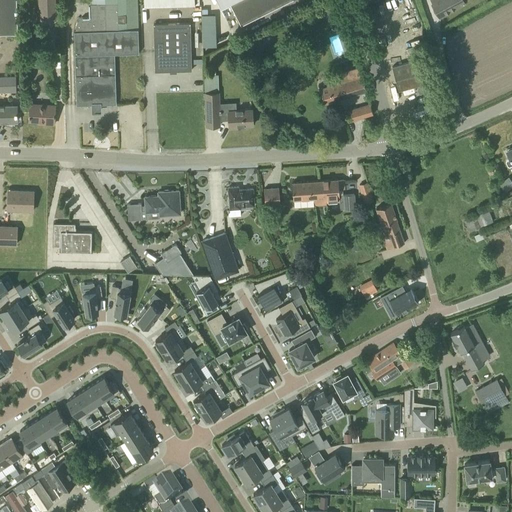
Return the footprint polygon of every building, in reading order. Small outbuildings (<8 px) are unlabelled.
[(17,0),(0,0),(0,31),(18,30),(17,0)] [(38,0),(40,20),(56,19),(55,0),(38,0)] [(75,27),(75,31),(74,31),(75,55),(75,65),(76,105),(116,104),(115,53),(138,53),(137,0),(90,0),(90,4),(88,4),(89,17),(81,18),(77,21),(75,27)] [(235,0),(230,3),(241,23),(287,0),(235,0)] [(431,0),(433,2),(432,3),(439,16),(465,2),(463,0),(431,0)] [(216,47),(215,15),(202,15),(203,47),(216,47)] [(154,24),(155,71),(191,70),(190,23),(154,24)] [(421,59),(392,67),(399,90),(428,82),(421,59)] [(367,91),(359,67),(335,75),(337,84),(321,89),(325,104),(367,91)] [(219,103),(218,92),(218,74),(204,74),(206,126),(220,125),(219,121),(228,120),(229,128),(237,128),(237,126),(253,125),(252,109),(236,110),(236,102),(219,103)] [(0,76),(0,91),(16,91),(15,76),(0,76)] [(391,92),(393,96),(397,111),(401,126),(440,114),(439,111),(438,107),(429,81),(428,82),(399,90),(391,92)] [(39,121),(39,120),(43,121),(43,123),(54,124),(55,106),(30,104),(29,121),(39,121)] [(373,114),(370,104),(346,112),(349,121),(373,114)] [(0,105),(0,121),(17,121),(16,105),(0,105)] [(511,182),(508,177),(499,184),(505,192),(511,187),(511,182)] [(325,197),(326,202),(344,201),(344,209),(355,208),(354,194),(339,195),(339,189),(344,188),(344,180),(338,180),(338,179),(322,180),(323,197),(325,197)] [(323,197),(322,180),(292,182),(293,199),(313,198),(314,205),(326,205),(326,202),(325,197),(323,197)] [(368,181),(363,182),(358,184),(364,202),(373,199),(368,181)] [(239,186),(228,187),(229,197),(228,199),(228,204),(229,205),(230,209),(228,211),(229,216),(241,215),(240,206),(254,205),(253,188),(239,189),(239,186)] [(279,187),(264,189),(265,205),(280,204),(279,187)] [(14,190),(14,193),(8,193),(8,210),(33,210),(33,191),(14,190)] [(127,204),(128,220),(142,219),(142,210),(145,210),(146,212),(159,211),(159,215),(180,213),(179,190),(158,192),(158,195),(157,196),(155,194),(151,195),(150,196),(145,196),(145,205),(141,205),(141,203),(127,204)] [(384,230),(380,231),(386,249),(404,243),(396,219),(397,219),(391,203),(376,208),(384,230)] [(488,211),(467,220),(465,220),(469,231),(493,221),(488,211)] [(75,223),(54,223),(54,246),(61,246),(61,251),(91,252),(92,231),(75,231),(75,223)] [(0,225),(0,243),(17,245),(18,226),(0,225)] [(225,232),(202,240),(215,278),(238,270),(225,232)] [(161,253),(167,261),(181,252),(176,244),(161,253)] [(164,257),(154,263),(161,274),(194,274),(180,253),(167,261),(164,257)] [(120,261),(127,272),(138,266),(130,254),(120,261)] [(260,283),(264,290),(257,293),(265,308),(273,304),(274,306),(283,301),(275,286),(279,285),(280,286),(290,282),(290,281),(293,280),(294,281),(295,281),(290,272),(260,283)] [(181,306),(196,297),(182,275),(168,283),(181,306)] [(216,302),(219,301),(213,291),(213,290),(216,288),(217,289),(210,275),(192,275),(195,280),(200,289),(196,291),(205,307),(202,308),(206,315),(219,308),(218,307),(215,303),(216,302)] [(0,294),(4,292),(8,297),(18,291),(14,285),(8,290),(1,279),(0,279),(0,294)] [(371,279),(359,285),(365,296),(377,290),(371,279)] [(84,301),(81,301),(82,309),(85,308),(86,314),(98,312),(96,298),(102,297),(100,285),(94,286),(95,289),(82,291),(84,301)] [(112,287),(110,297),(116,298),(114,312),(116,312),(116,315),(124,316),(124,314),(127,314),(131,289),(118,287),(118,286),(112,285),(112,287)] [(402,285),(380,296),(385,307),(392,303),(397,313),(402,311),(403,311),(407,309),(406,308),(418,303),(418,302),(417,302),(414,296),(412,292),(407,295),(402,285)] [(11,302),(0,309),(0,311),(5,320),(27,306),(26,306),(24,307),(18,298),(21,296),(18,291),(8,297),(11,302)] [(47,300),(42,303),(51,317),(56,313),(64,325),(74,318),(71,313),(73,312),(69,306),(67,307),(64,301),(60,296),(50,303),(47,300)] [(279,307),(283,315),(276,319),(284,334),(290,330),(293,336),(310,327),(305,318),(297,322),(292,312),(297,309),(292,300),(279,307)] [(141,314),(138,319),(148,327),(157,315),(162,319),(170,308),(165,304),(162,309),(152,301),(146,308),(144,307),(139,313),(141,314)] [(27,306),(5,320),(12,330),(24,322),(27,327),(37,321),(34,316),(33,316),(27,306)] [(246,332),(246,330),(248,329),(244,323),(242,324),(238,317),(227,323),(221,312),(207,320),(214,334),(222,329),(229,341),(246,332)] [(156,346),(159,351),(181,338),(174,328),(178,326),(175,320),(164,327),(168,332),(155,340),(158,345),(156,346)] [(31,334),(18,343),(25,354),(29,351),(31,353),(37,349),(36,347),(46,341),(39,330),(42,328),(38,323),(28,329),(31,334)] [(489,356),(483,344),(472,323),(465,327),(465,326),(463,326),(462,324),(458,327),(458,328),(450,333),(454,340),(453,341),(455,346),(457,345),(461,352),(462,351),(471,370),(484,363),(482,360),(489,356)] [(319,328),(322,333),(323,334),(330,330),(327,324),(319,328)] [(306,341),(315,336),(311,328),(291,339),(295,346),(289,350),(291,353),(290,353),(293,358),(294,358),(298,366),(314,357),(306,341)] [(184,357),(194,351),(191,345),(187,348),(181,338),(159,351),(163,357),(165,356),(168,360),(181,352),(184,357)] [(393,343),(368,360),(375,370),(373,372),(377,379),(397,367),(394,362),(399,360),(404,368),(412,363),(402,347),(398,350),(393,343)] [(218,361),(229,356),(226,350),(216,356),(218,361)] [(175,376),(179,381),(200,368),(194,358),(197,356),(194,351),(184,357),(187,362),(174,370),(177,375),(175,376)] [(258,365),(249,370),(260,389),(266,386),(265,384),(269,382),(263,372),(269,368),(262,357),(256,360),(258,365)] [(200,382),(203,387),(213,381),(210,375),(206,378),(200,368),(179,381),(182,387),(184,386),(187,390),(200,382)] [(249,393),(253,390),(254,392),(260,389),(249,370),(240,375),(238,370),(231,374),(238,385),(244,382),(249,393)] [(365,393),(356,376),(350,379),(347,374),(341,377),(340,375),(335,378),(335,380),(334,381),(343,397),(353,392),(356,398),(365,393)] [(458,392),(469,387),(464,375),(453,380),(458,392)] [(104,377),(95,383),(106,400),(120,391),(113,381),(109,383),(104,377)] [(487,412),(508,401),(497,379),(476,390),(487,412)] [(194,400),(196,405),(194,406),(198,412),(215,401),(219,398),(213,388),(216,386),(213,381),(203,387),(206,392),(194,400)] [(97,405),(106,400),(95,383),(86,389),(97,406),(97,405)] [(420,427),(432,427),(432,417),(435,417),(435,405),(423,405),(423,408),(414,408),(414,387),(404,389),(404,425),(413,425),(413,427),(420,427),(420,429),(420,427)] [(97,405),(97,406),(86,389),(77,394),(89,414),(98,408),(98,407),(97,405)] [(312,396),(323,415),(331,411),(336,419),(345,414),(331,392),(326,395),(323,390),(313,396),(312,396)] [(79,420),(89,414),(77,394),(67,400),(79,420)] [(315,420),(323,415),(312,396),(302,402),(305,407),(300,410),(312,432),(320,428),(315,420)] [(203,416),(206,420),(219,412),(222,417),(232,411),(229,406),(221,410),(215,401),(198,412),(201,417),(203,416)] [(393,434),(393,425),(400,425),(400,404),(386,404),(386,409),(376,409),(376,434),(393,434)] [(57,428),(59,432),(69,426),(57,407),(47,413),(57,428)] [(277,412),(287,431),(293,428),(296,426),(299,431),(305,427),(299,416),(293,419),(287,409),(283,411),(282,409),(277,412)] [(135,422),(129,412),(110,425),(116,434),(117,434),(121,432),(120,432),(135,422)] [(287,431),(277,412),(271,415),(272,417),(268,419),(274,430),(268,433),(274,444),(281,441),(278,436),(287,431)] [(57,428),(47,413),(38,419),(48,434),(57,428)] [(39,440),(48,434),(38,419),(29,425),(39,440)] [(126,441),(141,431),(135,422),(120,432),(121,432),(126,441)] [(39,440),(29,425),(20,431),(29,446),(39,440)] [(132,450),(147,440),(141,431),(126,441),(132,450)] [(240,447),(243,452),(254,445),(249,437),(243,439),(239,433),(236,436),(234,433),(225,438),(227,441),(222,445),(228,454),(240,447)] [(11,436),(0,442),(12,462),(21,456),(23,455),(11,436)] [(138,459),(148,453),(153,450),(147,440),(132,450),(138,459)] [(0,466),(2,469),(12,462),(0,442),(0,466)] [(235,465),(241,474),(257,464),(251,455),(258,451),(254,445),(243,452),(246,457),(235,465)] [(307,445),(301,448),(306,457),(311,453),(307,445)] [(319,456),(312,460),(315,465),(313,467),(319,476),(321,475),(323,477),(338,467),(336,464),(342,461),(333,447),(327,451),(325,453),(324,452),(319,456)] [(408,474),(434,474),(434,465),(436,465),(436,457),(434,457),(434,455),(424,455),(424,454),(417,454),(417,455),(408,455),(408,474)] [(381,475),(381,496),(394,496),(394,465),(382,465),(382,459),(377,459),(377,458),(368,458),(368,459),(363,459),(363,464),(351,464),(351,484),(364,484),(364,475),(381,475)] [(66,469),(71,465),(67,459),(44,475),(53,488),(58,485),(62,491),(75,482),(66,469)] [(291,459),(286,462),(290,468),(295,464),(291,459)] [(261,481),(272,474),(269,468),(268,469),(262,460),(257,464),(241,474),(246,483),(258,476),(261,481)] [(496,475),(497,481),(505,480),(504,466),(495,468),(491,469),(489,460),(464,464),(467,480),(475,479),(475,481),(483,479),(483,478),(492,477),(492,476),(496,475)] [(301,461),(290,468),(295,476),(306,469),(301,461)] [(40,469),(32,475),(22,482),(25,487),(35,480),(44,475),(40,469)] [(253,494),(259,503),(277,492),(273,487),(278,482),(272,474),(261,481),(265,486),(253,494)] [(159,496),(175,485),(169,476),(158,483),(154,478),(143,485),(147,491),(153,487),(159,496)] [(41,507),(48,503),(44,497),(50,494),(39,478),(27,486),(41,507)] [(410,497),(410,479),(400,479),(400,497),(410,497)] [(22,482),(13,488),(16,493),(25,487),(22,482)] [(175,485),(159,496),(154,499),(159,508),(158,508),(160,511),(164,511),(173,507),(169,502),(181,494),(175,485)] [(266,511),(277,505),(280,511),(291,504),(282,489),(277,492),(259,503),(264,511),(266,511)] [(35,511),(40,510),(30,495),(21,501),(28,511),(35,511)] [(413,506),(429,507),(430,498),(414,497),(413,506)] [(0,505),(0,511),(11,511),(5,503),(0,505)]
